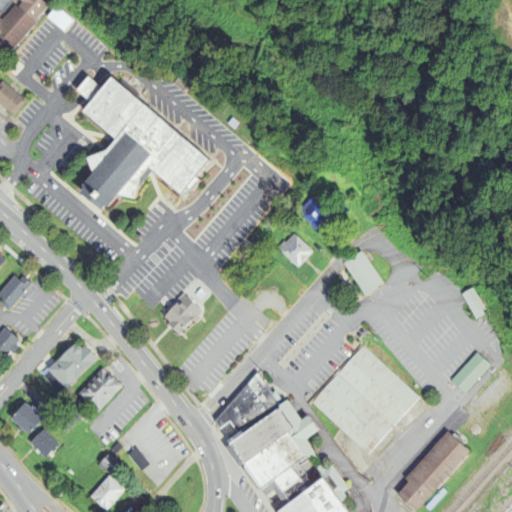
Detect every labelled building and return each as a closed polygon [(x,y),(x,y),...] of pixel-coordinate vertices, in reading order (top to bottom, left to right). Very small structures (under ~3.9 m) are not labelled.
[(0,38),(8,45),(30,18),(28,16),(41,0),(7,0),(0,9),(0,38)] [(44,16),(62,31),(71,20),(54,5),(44,16)] [(71,181),(75,177),(73,175),(85,162),(80,147),(98,140),(108,129),(74,101),(83,90),(71,81),(83,67),(96,78),(104,70),(199,149),(185,165),(189,169),(182,178),(179,175),(173,182),(141,155),(131,167),(126,187),(112,184),(100,197),(97,195),(92,200),(71,181)] [(0,105),(11,114),(23,99),(0,80),(0,105)] [(312,229),(327,213),(307,195),(292,210),(312,229)] [(291,267),(308,249),(289,231),(271,249),(291,267)] [(365,296),(345,265),(363,253),(383,284),(365,296)] [(0,304),(9,312),(32,285),(23,277),(19,281),(14,276),(0,292),(0,298),(3,301),(0,304)] [(475,317),(462,295),(473,289),(486,311),(475,317)] [(174,331),(188,317),(191,320),(195,316),(192,313),(195,310),(178,292),(172,298),(175,301),(161,315),(167,320),(165,322),(174,331)] [(0,354),(0,332),(4,328),(18,341),(15,345),(19,348),(13,356),(10,354),(5,359),(0,354)] [(60,394),(98,359),(86,346),(81,350),(77,346),(44,377),(60,394)] [(369,455),(420,398),(365,348),(314,404),(369,455)] [(467,394),(492,366),(479,353),(453,382),(467,394)] [(97,413),(121,388),(101,370),(78,395),(97,413)] [(351,511),(345,503),(352,497),(348,492),(352,489),(331,460),(325,465),(321,461),(316,465),(313,460),(317,457),(304,439),(317,429),(305,413),(298,418),(282,396),(272,403),(252,375),(212,423),(218,430),(227,423),(233,430),(221,439),(263,493),(270,488),(283,504),(274,511),(351,511)] [(68,432),(87,411),(74,400),(55,420),(68,432)] [(27,435),(41,419),(25,404),(11,420),(27,435)] [(45,459),(59,445),(44,431),(31,444),(45,459)] [(418,511),(471,452),(449,432),(406,479),(410,482),(399,495),(418,511)] [(143,473),(128,456),(138,448),(152,465),(143,473)] [(110,474),(119,463),(108,455),(99,465),(110,474)] [(106,511),(124,491),(109,478),(90,499),(106,511)]
